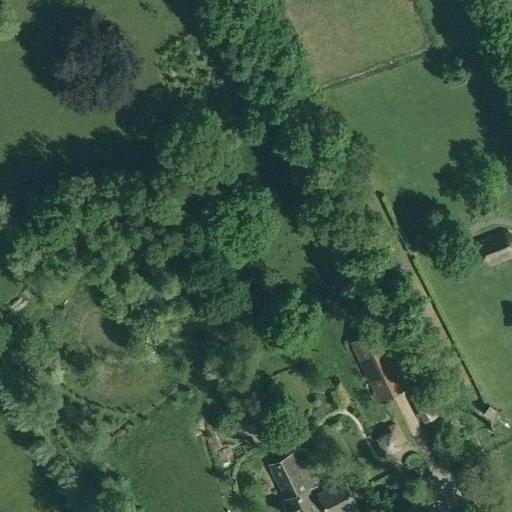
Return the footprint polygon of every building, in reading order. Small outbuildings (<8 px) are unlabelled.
[(492,266),(511,257),(511,232),(506,230),(481,239),(476,250),(481,261),(492,266)] [(323,243),(337,271),(354,263),(341,235),(323,243)] [(404,384),(379,332),(355,344),(380,396),(404,384)] [(351,401),(339,378),(325,385),(337,408),(351,401)] [(452,389),(439,395),(445,406),(457,400),(452,389)] [(427,395),(412,401),(423,423),(437,417),(427,395)] [(255,409),(254,409),(252,409),(250,410),(248,411),(247,411),(245,413),(244,414),(243,416),(242,417),(242,419),(242,421),(242,423),(242,425),(243,426),(244,428),(245,429),(247,431),(248,432),(250,432),(252,433),(254,433),(255,433),(257,432),(259,432),(260,431),(262,430),(263,428),(264,427),(265,425),(265,423),(265,421),(265,420),(265,418),(264,416),(263,414),(262,413),(261,412),(259,411),(258,410),(257,410),(255,409)] [(396,422),(370,435),(380,454),(384,452),(385,455),(402,446),(400,443),(405,441),(396,422)] [(306,459),(298,463),(294,454),(273,465),(296,511),(341,511),(359,503),(347,480),(322,492),(306,459)] [(480,463),(455,475),(469,502),(493,490),(480,463)] [(423,511),(418,501),(396,511),(423,511)]
